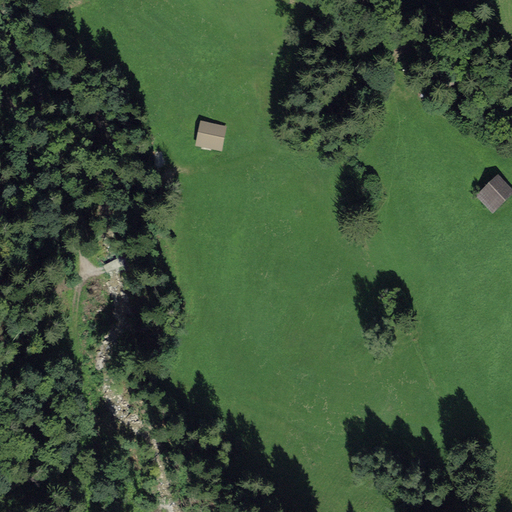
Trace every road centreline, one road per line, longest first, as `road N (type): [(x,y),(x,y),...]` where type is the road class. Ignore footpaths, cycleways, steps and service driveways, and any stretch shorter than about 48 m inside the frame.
road 1 (track): [(0,80),(76,205),(81,249),(96,269),(121,264)]
road 2 (track): [(235,165),(152,173),(122,218),(121,264)]
